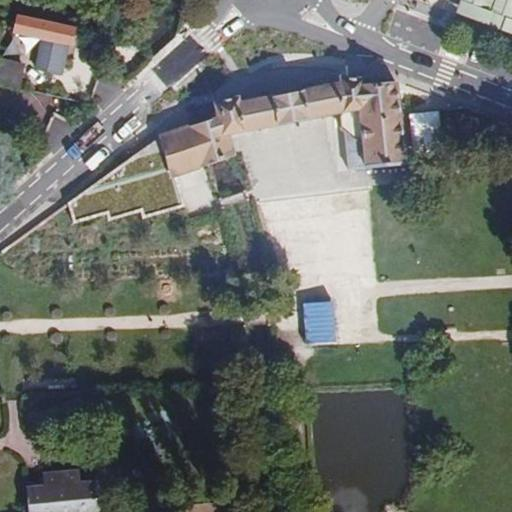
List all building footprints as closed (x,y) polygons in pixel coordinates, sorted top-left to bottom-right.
[(511,20),(511,0),(460,0),(460,1),(511,20)] [(73,31),(15,19),(12,32),(70,45),(73,31)] [(162,150),(169,177),(235,158),(228,136),(339,114),(340,130),(344,134),(348,170),(408,165),(403,106),(401,82),(366,85),(364,82),(362,81),(339,79),(339,85),(289,95),(240,105),(238,98),(214,103),(216,119),(159,139),(162,150)] [(159,139),(132,158),(162,150),(159,139)] [(144,218),(177,206),(169,177),(162,150),(132,158),(69,203),(75,221),(108,212),(110,219),(142,211),(144,218)] [(380,244),(380,276),(468,275),(467,243),(380,244)] [(317,299),(318,338),(348,338),(347,298),(317,299)] [(28,490),(29,511),(98,511),(96,483),(79,485),(77,472),(45,475),(47,488),(28,490)]
